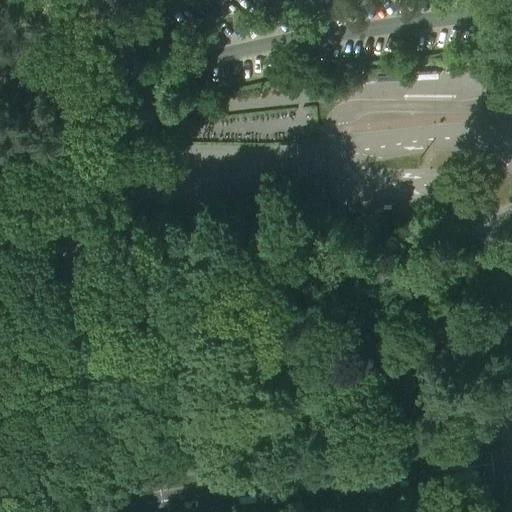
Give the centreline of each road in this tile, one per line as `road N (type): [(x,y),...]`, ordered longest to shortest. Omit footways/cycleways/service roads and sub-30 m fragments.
road 1 (residential): [(511,157),(476,140),(339,148),(354,183),(455,192),(491,226),(504,273),(511,421)]
road 2 (secondary): [(51,511),(217,478),(511,447)]
